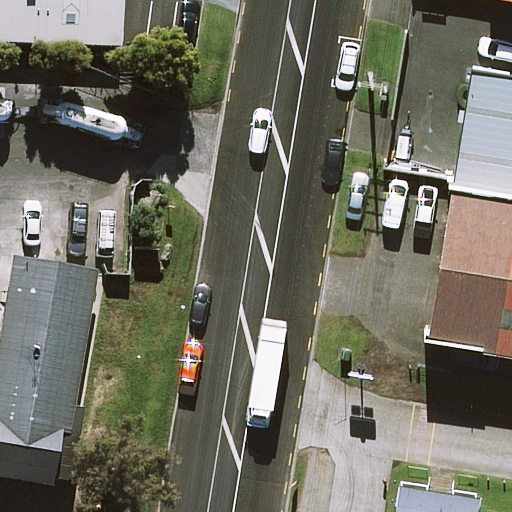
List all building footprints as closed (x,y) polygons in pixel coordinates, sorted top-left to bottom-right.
[(0,0),(0,13),(73,15),(73,0),(0,0)] [(511,43),(479,38),(458,163),(511,172),(511,43)] [(511,172),(458,163),(431,317),(511,331),(511,172)] [(97,280),(13,268),(0,358),(0,482),(73,493),(85,412),(78,411),(97,280)] [(470,511),(472,498),(395,487),(391,511),(470,511)]
